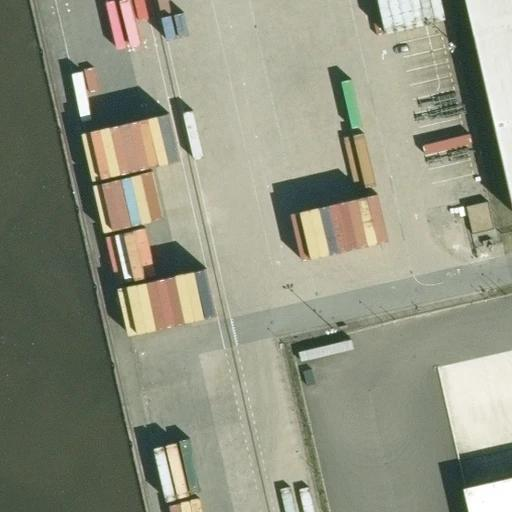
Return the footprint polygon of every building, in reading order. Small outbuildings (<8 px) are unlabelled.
[(511,0),(468,0),(511,192),(511,0)] [(487,175),(467,179),(471,196),(490,192),(487,175)] [(488,202),(466,207),(473,234),(494,230),(488,202)] [(511,250),(510,239),(484,245),(487,262),(511,257),(511,250)] [(151,267),(136,278),(147,293),(163,282),(151,267)] [(511,511),(511,477),(465,488),(470,511),(511,511)]
